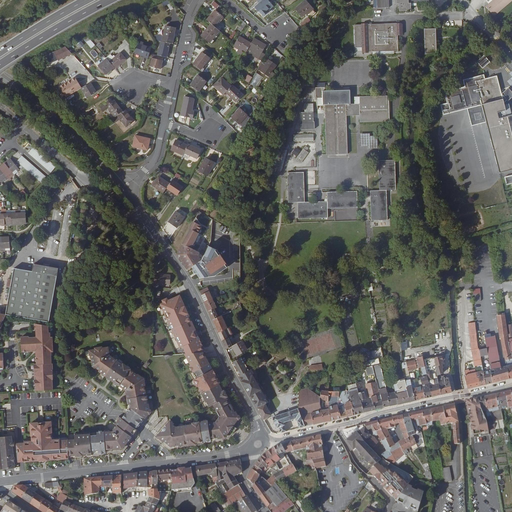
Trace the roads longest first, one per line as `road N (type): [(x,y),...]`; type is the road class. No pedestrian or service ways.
road 1 (tertiary): [(511,383),(256,446)]
road 2 (tertiary): [(0,480),(176,463),(256,446)]
road 3 (tertiary): [(256,446),(256,418),(195,292),(155,234)]
road 4 (residential): [(155,234),(20,125)]
road 5 (tertiary): [(115,180),(0,75)]
road 6 (trunk): [(0,65),(110,0)]
